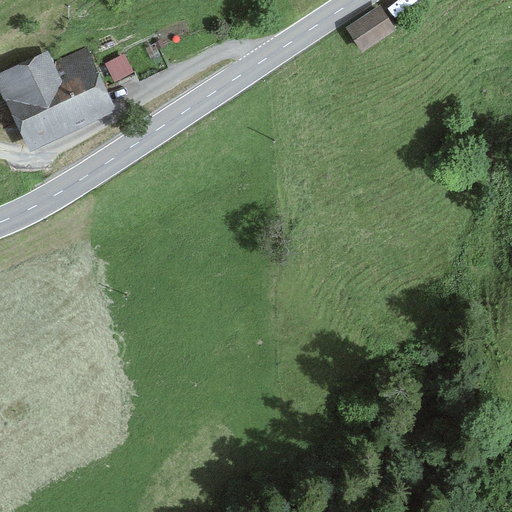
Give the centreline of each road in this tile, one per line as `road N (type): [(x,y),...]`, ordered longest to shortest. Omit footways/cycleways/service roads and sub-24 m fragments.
road 1 (tertiary): [(0,221),(78,181),(355,0)]
road 2 (track): [(264,59),(214,54),(65,143),(35,154),(0,150)]
